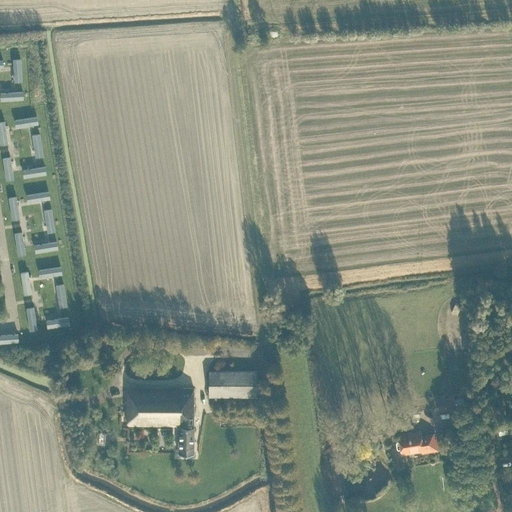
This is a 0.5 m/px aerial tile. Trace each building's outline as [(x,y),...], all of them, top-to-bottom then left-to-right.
[(14,81),(22,81),(20,57),(13,58),(13,66),(14,81)] [(0,92),(0,100),(23,99),(23,91),(15,92),(0,92)] [(39,123),(37,115),(14,119),(15,127),(33,124),(39,123)] [(36,157),(43,155),(39,132),(32,134),(36,157)] [(5,180),(14,178),(12,171),(10,156),(1,157),(5,180)] [(47,174),(45,166),(37,167),(22,170),(23,178),(47,174)] [(50,198),(49,190),(26,194),(27,202),(45,199),(50,198)] [(11,220),(19,219),(16,200),(16,195),(8,196),(11,220)] [(48,232),(55,231),(51,208),(44,209),(48,232)] [(17,255),(25,254),(24,247),(21,231),(14,232),(17,255)] [(59,248),(57,241),(49,243),(34,245),(35,252),(59,248)] [(62,273),(61,265),(38,269),(39,277),(57,274),(62,273)] [(23,294),(31,293),(28,275),(28,270),(20,271),(23,294)] [(60,307),(67,305),(63,283),(56,284),(60,307)] [(29,330),(37,329),(35,321),(33,306),(25,307),(29,330)] [(70,323),(69,316),(62,317),(46,320),(47,327),(70,323)] [(137,363),(137,374),(148,374),(148,363),(137,363)] [(254,372),(208,372),(208,397),(254,397),(254,372)] [(191,389),(125,388),(125,425),(177,426),(177,454),(191,455),(191,389)] [(436,400),(438,411),(455,409),(454,397),(436,400)] [(422,453),(437,451),(434,435),(420,437),(419,433),(409,435),(409,433),(398,435),(399,441),(396,441),(395,443),(396,448),(398,449),(408,447),(409,452),(410,453),(415,452),(416,451),(421,450),(422,453)]
